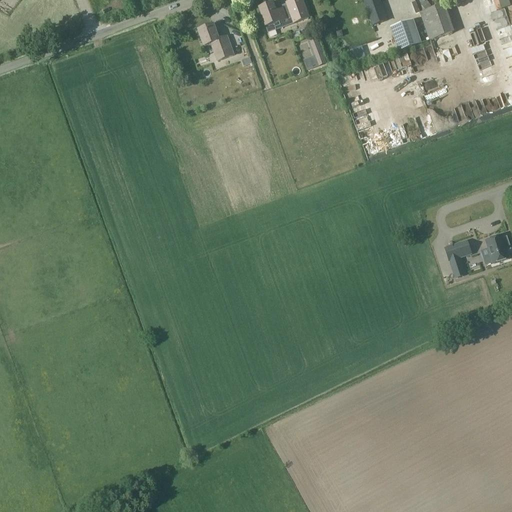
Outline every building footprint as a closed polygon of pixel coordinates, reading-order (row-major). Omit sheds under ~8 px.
[(273,5),(260,9),(266,28),(278,23),(280,29),(308,19),(301,0),(299,0),(287,4),(288,7),(275,12),(273,5)] [(411,9),(409,5),(405,7),(403,2),(396,4),(399,13),(411,9)] [(35,19),(38,23),(52,10),(48,6),(35,19)] [(429,42),(454,34),(444,6),(419,14),(429,42)] [(502,16),(499,16),(498,10),(487,13),(490,27),(504,24),(502,16)] [(369,15),(375,27),(382,23),(376,11),(369,15)] [(211,45),(218,62),(233,57),(226,37),(219,40),(213,26),(198,31),(204,48),(211,45)] [(390,36),(398,61),(423,53),(414,27),(390,36)] [(308,71),(318,67),(325,65),(317,41),(310,43),(315,58),(304,62),(308,71)] [(267,94),(316,80),(313,72),(264,86),(267,94)] [(247,80),(198,95),(200,101),(249,87),(247,80)] [(272,109),(321,94),(318,85),(297,92),(296,89),(292,90),(294,96),(270,103),(272,109)] [(206,116),(255,101),(252,94),(203,109),(206,116)] [(251,112),(209,125),(211,131),(260,116),(256,105),(249,107),(251,112)] [(217,147),(265,131),(261,117),(236,126),(238,133),(221,138),(220,134),(213,136),(217,147)] [(289,158),(339,144),(335,128),(285,141),(288,152),(289,158)] [(221,161),(270,147),(267,135),(246,140),(218,149),(221,161)] [(295,170),(343,155),(341,149),(323,155),(322,152),(292,162),(295,170)] [(274,152),(282,167),(289,163),(285,153),(281,155),(278,150),(274,152)] [(298,183),(348,167),(346,161),(322,168),(321,165),(317,167),(306,171),(306,170),(295,173),(298,183)] [(312,186),(301,190),(303,194),(352,179),(350,173),(324,181),(323,177),(310,181),(312,186)] [(277,185),(278,192),(286,190),(284,184),(277,185)] [(308,206),(357,191),(355,185),(324,194),(306,199),(308,206)] [(311,219),(361,203),(359,197),(324,208),(323,204),(313,208),(314,212),(310,214),(311,219)] [(279,216),(295,213),(294,208),(278,211),(279,216)] [(363,209),(334,218),(333,215),(324,217),(313,221),(316,230),(365,215),(363,209)] [(251,241),(300,225),(298,219),(249,235),(251,241)] [(325,253),(374,240),(370,227),(368,221),(325,232),(326,236),(318,238),(320,244),(322,243),(325,253)] [(313,228),(304,231),(315,258),(324,255),(313,228)] [(264,277),(312,262),(303,230),(292,233),(291,230),(273,235),(275,241),(254,247),(256,253),(260,266),(261,266),(264,277)] [(506,252),(511,251),(507,238),(502,239),(501,237),(486,242),(493,265),(509,260),(506,252)] [(458,260),(458,258),(470,254),(467,242),(445,249),(449,263),(450,263),(457,260),(458,260)] [(463,277),(461,271),(453,274),(456,280),(463,277)]
